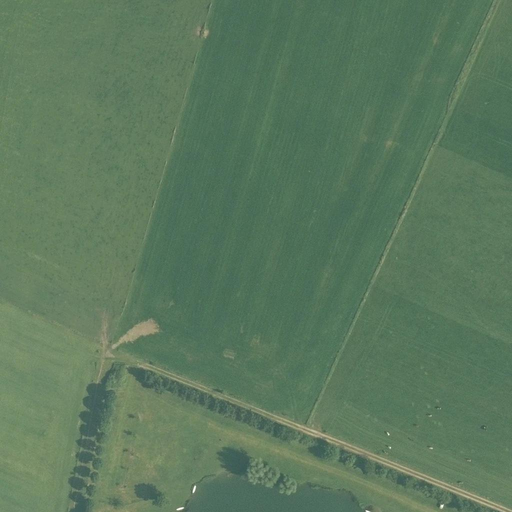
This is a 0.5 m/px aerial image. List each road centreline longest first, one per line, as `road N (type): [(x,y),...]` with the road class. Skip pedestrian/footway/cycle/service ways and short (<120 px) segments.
road 1 (track): [(0,301),(511,510)]
road 2 (track): [(106,344),(74,511)]
